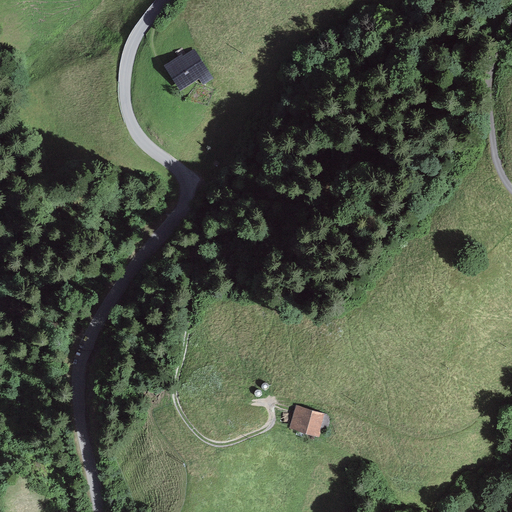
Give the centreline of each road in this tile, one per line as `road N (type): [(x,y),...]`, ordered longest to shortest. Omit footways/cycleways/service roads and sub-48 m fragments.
road 1 (unclassified): [(99,511),(79,409),(80,362),(107,303),(185,200),(181,178),(143,142),(126,105),(128,57),(164,0)]
road 2 (track): [(185,200),(205,214),(179,409),(202,438),(226,443),(272,421),(272,400)]
